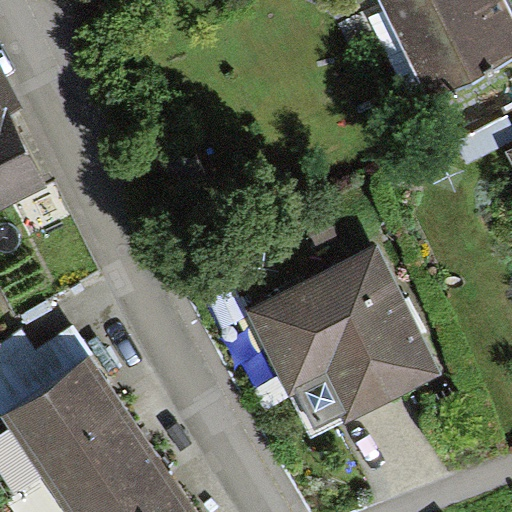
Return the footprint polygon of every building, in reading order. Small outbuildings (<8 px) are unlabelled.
[(511,0),(386,0),(429,85),(511,44),(511,0)] [(23,89),(0,44),(0,195),(48,171),(10,96),(23,89)] [(511,119),(506,108),(455,133),(468,157),(511,134),(511,119)] [(379,231),(246,296),(311,428),(444,363),(379,231)] [(37,345),(23,323),(0,338),(0,400),(8,412),(0,417),(0,482),(17,511),(68,511),(74,508),(76,511),(207,511),(76,318),(37,345)]
